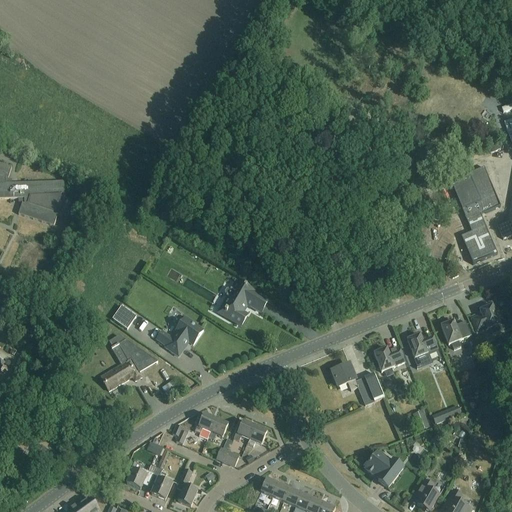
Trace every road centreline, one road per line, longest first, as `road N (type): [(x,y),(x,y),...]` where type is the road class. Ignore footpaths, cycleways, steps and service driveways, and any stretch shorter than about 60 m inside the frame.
road 1 (tertiary): [(31,511),(156,421),(273,363)]
road 2 (tertiary): [(273,363),(511,266)]
